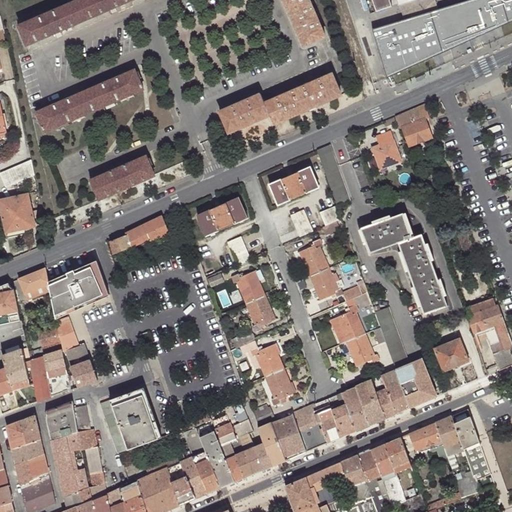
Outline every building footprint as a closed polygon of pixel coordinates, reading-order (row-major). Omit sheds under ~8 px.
[(78,0),(77,1),(85,21),(132,0),(78,0)] [(311,2),(309,0),(284,0),(290,12),(311,2)] [(371,0),(375,11),(391,6),(389,0),(371,0)] [(403,20),(371,29),(386,78),(450,49),(446,35),(499,19),(501,26),(511,21),(511,0),(490,0),(439,16),(437,9),(403,20)] [(430,0),(397,0),(400,9),(430,0)] [(430,0),(400,9),(403,20),(437,9),(434,0),(430,0)] [(439,16),(490,0),(467,0),(437,9),(439,16)] [(77,1),(19,26),(28,45),(85,21),(77,1)] [(311,2),(290,12),(304,45),(325,36),(311,2)] [(348,7),(353,23),(364,19),(358,3),(348,7)] [(499,19),(446,35),(450,49),(501,26),(499,19)] [(135,69),(86,91),(94,110),(144,89),(135,69)] [(332,74),(298,88),(308,109),(342,95),(332,74)] [(298,88),(264,103),(270,115),(274,124),(308,109),(298,88)] [(94,110),(86,91),(37,112),(45,131),(94,110)] [(270,115),(264,103),(260,94),(219,111),(229,133),(270,115)] [(430,118),(425,104),(394,118),(398,127),(399,130),(402,128),(409,147),(431,138),(424,120),(430,118)] [(398,127),(394,118),(384,122),(386,127),(391,125),(393,130),(398,127)] [(390,132),(377,137),(380,146),(372,148),(380,169),(401,161),(390,132)] [(330,145),(317,150),(337,206),(337,207),(351,202),(330,145)] [(155,175),(146,156),(91,180),(100,199),(155,175)] [(7,188),(35,176),(32,161),(1,174),(7,188)] [(310,167),(269,185),(278,206),(319,188),(310,167)] [(29,194),(0,200),(0,201),(7,233),(36,227),(29,194)] [(238,198),(198,216),(207,236),(248,219),(238,198)] [(337,207),(337,206),(321,213),(326,226),(323,227),(327,235),(340,230),(337,221),(342,219),(337,207)] [(304,210),(291,216),(300,237),(314,231),(304,210)] [(391,217),(373,224),(361,228),(370,253),(398,243),(424,314),(449,306),(445,296),(439,279),(432,260),(426,244),(422,234),(412,238),(403,213),(391,217)] [(372,221),(373,224),(391,217),(390,214),(372,221)] [(169,234),(162,217),(126,233),(126,235),(109,241),(114,255),(122,251),(129,249),(134,247),(147,240),(148,242),(169,234)] [(242,237),(229,243),(237,264),(251,258),(242,237)] [(311,276),(329,268),(320,247),(323,246),(320,239),(313,242),(315,245),(301,252),(311,276)] [(428,243),(426,244),(432,260),(435,260),(428,243)] [(78,309),(109,296),(109,295),(97,261),(49,282),(49,285),(50,291),(56,319),(78,309)] [(49,285),(49,282),(45,268),(19,279),(26,294),(49,285)] [(337,297),(344,294),(343,293),(341,288),(338,290),(329,268),(311,276),(322,300),(336,294),(337,297)] [(239,274),(232,277),(234,283),(237,282),(247,304),(264,296),(254,272),(240,278),(239,274)] [(220,274),(209,280),(212,287),(224,282),(220,274)] [(439,279),(445,296),(447,295),(441,278),(439,279)] [(1,286),(0,286),(0,324),(22,321),(15,289),(14,288),(13,287),(12,286),(12,285),(11,284),(10,282),(1,286)] [(365,283),(343,293),(344,294),(346,301),(369,292),(365,283)] [(49,285),(26,294),(28,300),(50,291),(49,285)] [(489,299),(496,297),(494,291),(486,293),(489,299)] [(346,301),(349,307),(357,304),(361,303),(365,311),(375,307),(369,292),(346,301)] [(275,320),(264,296),(247,304),(256,325),(253,326),(256,332),(263,329),(261,326),(275,320)] [(500,370),(511,365),(511,340),(496,297),(489,299),(467,307),(470,315),(467,316),(474,336),(486,332),(500,370)] [(337,317),(347,342),(366,334),(356,312),(360,311),(357,304),(349,307),(345,309),(347,313),(337,317)] [(386,341),(396,370),(410,364),(389,307),(376,312),(381,327),(386,341)] [(69,316),(57,321),(58,325),(63,350),(63,352),(66,351),(80,346),(69,316)] [(347,342),(337,317),(331,320),(341,344),(347,342)] [(63,350),(58,325),(37,332),(42,348),(44,355),(63,350)] [(379,344),(386,341),(381,327),(374,330),(379,344)] [(255,340),(251,331),(232,339),(236,348),(255,340)] [(366,334),(347,342),(357,366),(372,360),(373,363),(380,360),(377,354),(375,355),(366,334)] [(436,341),(429,344),(433,356),(437,354),(444,372),(470,361),(460,338),(438,346),(436,341)] [(259,348),(255,340),(236,348),(239,356),(252,351),(259,348)] [(281,342),(274,345),(279,357),(286,354),(281,342)] [(350,369),(357,366),(347,342),(341,344),(340,345),(350,369)] [(66,351),(79,387),(98,380),(85,344),(80,346),(66,351)] [(259,348),(252,351),(254,356),(251,357),(256,369),(262,367),(266,376),(284,369),(279,357),(274,345),(260,351),(259,348)] [(44,355),(42,348),(29,352),(31,360),(44,356),(44,355)] [(26,362),(24,354),(23,349),(3,355),(7,367),(14,391),(31,385),(27,369),(32,367),(31,360),(26,362)] [(52,397),(71,390),(63,352),(63,350),(44,355),(44,356),(52,397)] [(39,401),(52,397),(44,356),(31,360),(32,367),(39,401)] [(410,364),(396,370),(410,408),(437,396),(422,358),(410,364)] [(0,395),(14,391),(7,367),(4,369),(0,369),(0,395)] [(294,393),(284,369),(266,376),(276,398),(273,400),(275,406),(282,403),(280,399),(294,393)] [(410,408),(396,370),(382,376),(396,413),(410,408)] [(396,413),(382,376),(372,380),(386,418),(396,413)] [(372,380),(356,387),(371,424),(386,418),(372,380)] [(144,387),(110,400),(128,450),(162,437),(144,387)] [(342,393),(356,431),(371,424),(356,387),(342,393)] [(342,393),(328,398),(342,436),(356,431),(342,393)] [(318,413),(329,442),(342,436),(328,398),(315,404),(319,412),(318,413)] [(110,400),(106,401),(101,403),(119,453),(120,452),(128,450),(110,400)] [(47,420),(52,440),(79,432),(74,408),(73,401),(48,411),(47,420)] [(227,414),(232,424),(237,422),(234,414),(236,414),(232,404),(224,408),(227,414)] [(315,404),(293,413),(307,451),(329,442),(318,413),(319,412),(315,404)] [(87,405),(74,408),(79,432),(82,449),(82,450),(87,449),(93,487),(90,487),(93,500),(108,494),(99,446),(97,446),(94,429),(92,429),(87,405)] [(269,408),(256,413),(260,423),(274,418),(269,408)] [(468,409),(451,416),(461,441),(473,475),(475,474),(477,479),(491,473),(468,409)] [(293,413),(273,422),(286,460),(307,451),(293,413)] [(211,420),(209,414),(174,426),(176,432),(176,434),(196,426),(211,420)] [(217,435),(222,446),(230,442),(238,439),(232,424),(227,414),(213,421),(219,434),(217,435)] [(21,421),(28,444),(42,440),(36,415),(21,421)] [(461,441),(451,416),(435,422),(442,442),(444,447),(449,445),(461,441)] [(254,474),(265,469),(251,433),(258,429),(253,417),(235,425),(240,438),(241,437),(254,474)] [(196,426),(197,428),(207,451),(222,488),(236,481),(222,446),(217,435),(211,420),(196,426)] [(8,426),(13,449),(28,444),(21,421),(8,426)] [(273,422),(260,427),(261,428),(273,466),(286,460),(273,422)] [(442,442),(435,422),(409,433),(415,451),(442,442)] [(182,448),(186,460),(194,456),(186,434),(185,433),(197,428),(196,426),(176,434),(182,448)] [(207,451),(197,428),(185,433),(186,434),(194,456),(207,451)] [(273,466),(261,428),(260,429),(258,429),(251,433),(265,469),(272,466),(273,466)] [(63,489),(65,497),(90,487),(87,472),(80,474),(79,469),(75,450),(82,449),(79,432),(52,440),(61,479),(63,489)] [(230,442),(245,478),(254,474),(241,437),(240,438),(238,439),(230,442)] [(396,472),(411,465),(401,437),(385,444),(396,472)] [(28,444),(13,449),(17,464),(45,454),(42,440),(28,444)] [(222,446),(236,481),(245,478),(230,442),(222,446)] [(393,506),(406,501),(396,472),(385,444),(371,449),(382,476),(384,482),(391,501),(393,506)] [(447,457),(452,455),(449,445),(444,447),(447,457)] [(143,494),(147,511),(164,511),(180,506),(167,468),(181,462),(186,460),(182,448),(145,464),(150,475),(139,481),(143,494)] [(382,476),(371,449),(358,455),(368,481),(382,476)] [(222,488),(207,451),(194,456),(209,493),(222,488)] [(45,454),(17,464),(22,485),(49,474),(45,454)] [(447,457),(452,469),(458,467),(454,454),(452,455),(447,457)] [(358,455),(341,462),(356,503),(373,496),(370,487),(368,481),(358,455)] [(209,493),(194,456),(186,460),(181,462),(196,498),(209,493)] [(167,468),(180,506),(196,498),(181,462),(167,468)] [(378,511),(377,507),(373,496),(356,503),(341,462),(286,486),(295,511),(345,511),(350,510),(357,508),(358,511),(378,511)] [(0,487),(9,485),(5,469),(0,470),(0,487)] [(49,474),(22,485),(27,511),(31,511),(56,502),(49,474)] [(461,497),(462,498),(482,491),(477,479),(475,474),(473,475),(456,481),(460,492),(461,497)] [(384,482),(382,476),(368,481),(370,487),(384,482)] [(124,500),(125,501),(143,494),(139,481),(121,488),(124,500)] [(9,485),(0,487),(0,506),(13,502),(9,485)] [(65,497),(68,511),(78,506),(93,500),(90,487),(65,497)] [(108,494),(93,500),(95,511),(112,511),(112,507),(111,506),(124,500),(121,488),(108,494)] [(425,506),(427,511),(445,504),(461,497),(460,492),(425,506)] [(147,511),(143,494),(125,501),(127,511),(147,511)] [(78,506),(80,511),(95,511),(93,500),(78,506)] [(112,507),(112,511),(127,511),(125,501),(112,507)] [(379,511),(384,510),(393,506),(391,501),(377,507),(378,511),(379,511)] [(15,511),(13,502),(0,506),(0,511),(15,511)]
